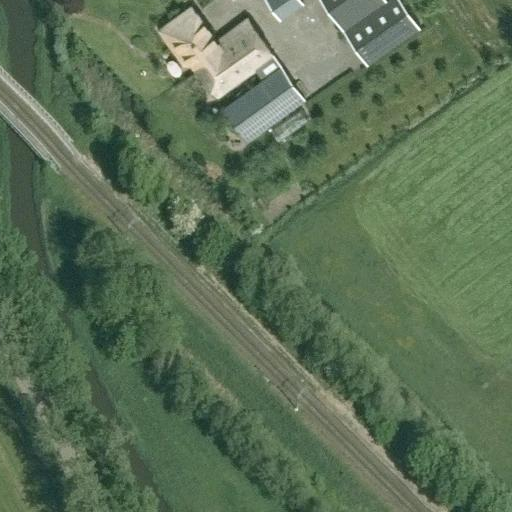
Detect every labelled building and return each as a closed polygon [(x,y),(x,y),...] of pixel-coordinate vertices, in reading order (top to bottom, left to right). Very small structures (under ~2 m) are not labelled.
[(303,0),(269,0),(281,17),(304,1),(303,0)] [(325,0),(368,61),(420,24),(403,0),(325,0)] [(217,94),(255,66),(274,53),(249,18),(217,41),(192,6),(161,29),(185,62),(191,58),(217,94)] [(324,47),(305,60),(316,75),(334,62),(324,47)] [(305,96),(274,53),(255,66),(264,78),(224,107),(247,139),(305,96)]
